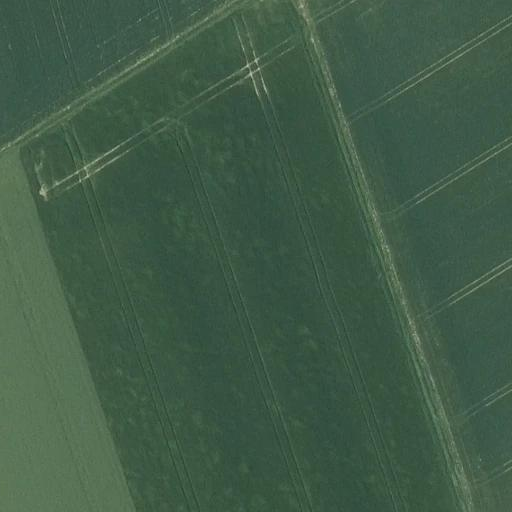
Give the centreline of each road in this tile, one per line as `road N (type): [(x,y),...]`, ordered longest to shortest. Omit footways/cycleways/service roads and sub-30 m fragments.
road 1 (track): [(463,511),(291,0)]
road 2 (track): [(244,0),(0,154)]
